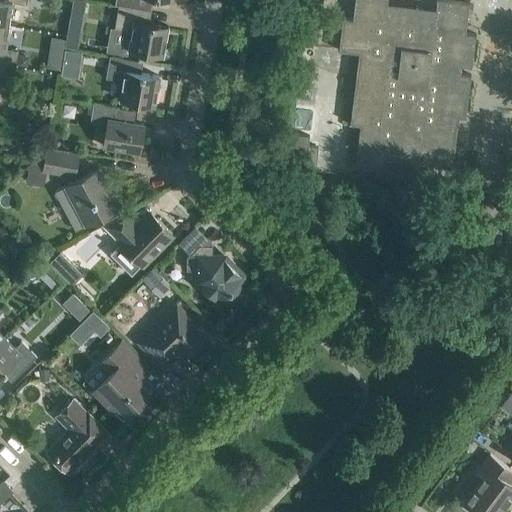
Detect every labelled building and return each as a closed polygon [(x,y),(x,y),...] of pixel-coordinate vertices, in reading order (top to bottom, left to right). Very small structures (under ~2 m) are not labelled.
[(0,0),(0,22),(9,25),(13,1),(27,4),(27,0),(0,0)] [(115,0),(115,4),(119,5),(147,9),(148,0),(115,0)] [(349,122),(360,124),(355,163),(354,163),(354,165),(388,168),(388,167),(387,167),(388,158),(453,166),(453,165),(454,165),(457,125),(458,125),(459,115),(466,116),(466,115),(465,115),(470,75),(471,75),(471,74),(460,72),(461,64),(472,66),(472,64),(475,35),(476,35),(476,33),(465,32),(469,3),(470,3),(470,2),(456,0),(437,0),(436,8),(387,2),(387,0),(355,0),(353,18),(342,17),(341,18),(342,18),(339,48),(338,48),(338,49),(359,51),(350,121),(349,121),(349,122)] [(147,9),(119,5),(115,27),(132,30),(129,48),(163,54),(168,25),(145,21),(147,9)] [(0,62),(8,64),(16,65),(19,50),(5,48),(9,25),(0,22),(0,62)] [(69,27),(66,46),(78,48),(81,29),(69,27)] [(51,36),(48,67),(61,69),(66,38),(51,36)] [(19,54),(18,63),(27,65),(28,56),(19,54)] [(120,98),(135,100),(155,104),(160,75),(136,71),(138,59),(110,54),(106,77),(123,80),(120,98)] [(117,119),(119,107),(93,103),(91,118),(107,126),(104,145),(139,151),(144,124),(117,119)] [(287,150),(297,151),(296,166),(316,169),(319,145),(309,144),(310,135),(289,132),(287,150)] [(26,167),(75,176),(79,152),(48,146),(26,167)] [(65,185),(55,191),(76,230),(86,224),(102,215),(120,206),(118,204),(117,204),(118,205),(115,207),(102,182),(106,180),(99,167),(81,176),(65,185)] [(112,219),(102,224),(120,243),(111,251),(133,272),(141,264),(158,247),(172,233),(158,218),(150,225),(144,219),(139,224),(136,221),(126,211),(112,219)] [(0,227),(0,239),(10,235),(5,225),(0,227)] [(187,269),(199,269),(199,281),(217,299),(230,299),(230,289),(232,289),(232,287),(242,287),(242,275),(224,256),(217,262),(212,257),(212,244),(199,244),(187,256),(187,269)] [(60,250),(49,262),(72,284),(83,273),(60,250)] [(73,291),(64,300),(78,313),(86,305),(73,291)] [(138,341),(144,347),(164,368),(183,350),(187,354),(206,335),(175,304),(138,341)] [(93,311),(70,334),(80,344),(95,329),(100,335),(109,326),(93,311)] [(6,338),(0,343),(0,374),(8,366),(17,375),(37,355),(22,340),(15,347),(6,338)] [(116,403),(127,414),(150,391),(132,373),(144,362),(122,339),(98,363),(108,373),(93,389),(112,407),(116,403)] [(53,456),(69,472),(95,446),(91,441),(104,428),(104,429),(105,428),(87,410),(86,411),(73,397),(56,414),(69,428),(56,441),(62,446),(53,456)] [(465,501),(479,511),(480,511),(481,511),(498,511),(511,494),(511,483),(510,482),(511,479),(511,468),(490,452),(475,472),(483,477),(465,501)] [(0,483),(0,501),(13,489),(4,479),(0,483)]
